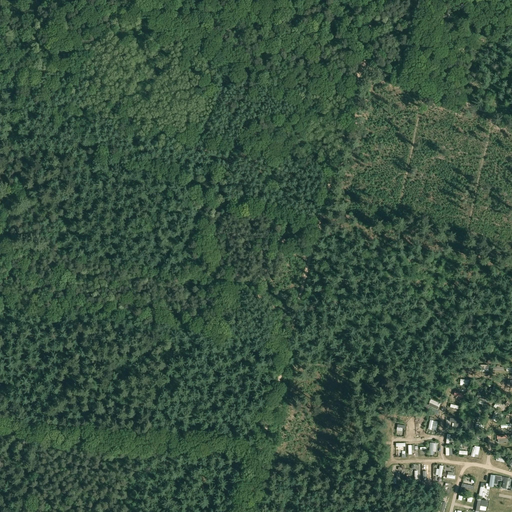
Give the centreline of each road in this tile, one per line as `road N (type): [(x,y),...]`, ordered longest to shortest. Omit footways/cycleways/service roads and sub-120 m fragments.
road 1 (track): [(258,457),(0,425)]
road 2 (track): [(296,314),(359,68)]
road 3 (track): [(258,457),(392,472),(442,459)]
road 4 (track): [(258,457),(296,314)]
